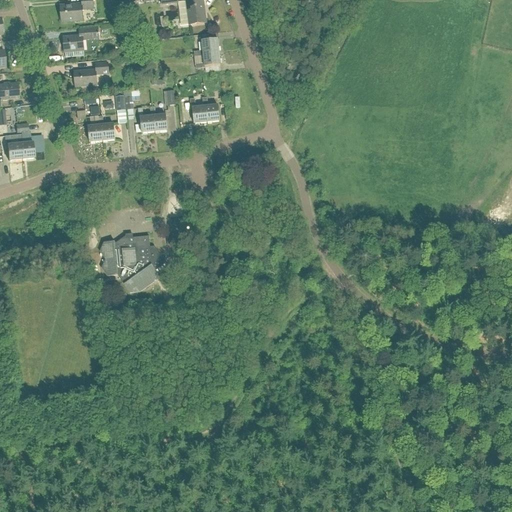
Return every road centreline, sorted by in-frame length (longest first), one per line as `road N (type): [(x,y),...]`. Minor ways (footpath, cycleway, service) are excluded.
road 1 (unclassified): [(511,356),(419,337),(356,294),(323,252),(300,179),(272,132)]
road 2 (residential): [(72,168),(184,160),(272,132)]
road 3 (residential): [(72,168),(17,0)]
road 4 (unclassified): [(272,132),(234,0)]
